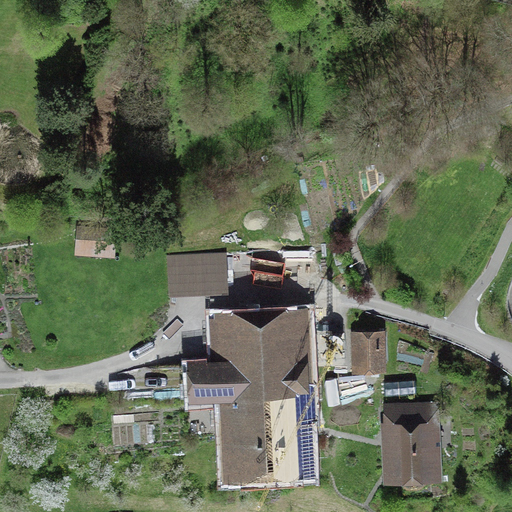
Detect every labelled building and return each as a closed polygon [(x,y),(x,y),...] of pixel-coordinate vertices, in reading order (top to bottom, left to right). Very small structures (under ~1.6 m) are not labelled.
[(111,232),(79,228),(77,246),(108,250),(111,232)] [(222,256),(167,257),(167,286),(222,285),(222,256)] [(223,480),(311,476),(302,313),(216,318),(218,365),(191,366),(193,401),(219,400),(223,480)] [(351,332),(355,371),(382,368),(379,330),(351,332)] [(438,403),(379,405),(383,486),(442,484),(438,403)]
